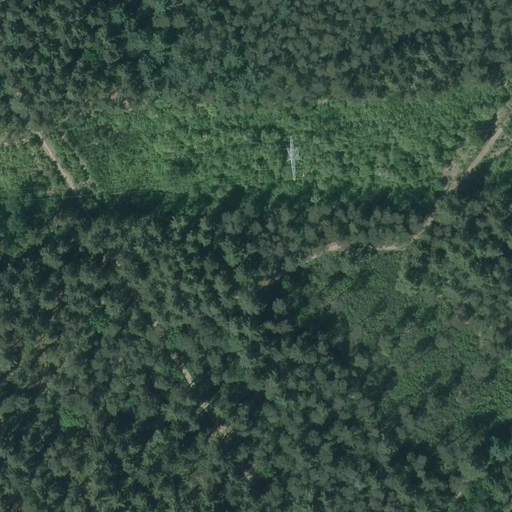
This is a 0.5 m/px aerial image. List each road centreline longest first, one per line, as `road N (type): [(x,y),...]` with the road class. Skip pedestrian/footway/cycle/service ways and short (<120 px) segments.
road 1 (unknown): [(511,115),(404,243),(354,247),(162,334)]
road 2 (track): [(0,70),(162,334)]
road 3 (track): [(162,334),(272,511)]
road 4 (unknown): [(162,334),(120,358),(52,421),(19,477)]
